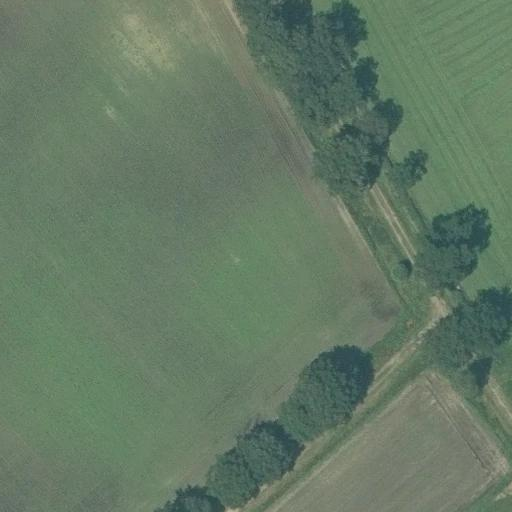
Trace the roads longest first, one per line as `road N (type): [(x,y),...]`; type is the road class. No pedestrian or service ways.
road 1 (track): [(269,0),(443,322)]
road 2 (track): [(443,322),(231,511)]
road 3 (track): [(443,322),(511,421)]
